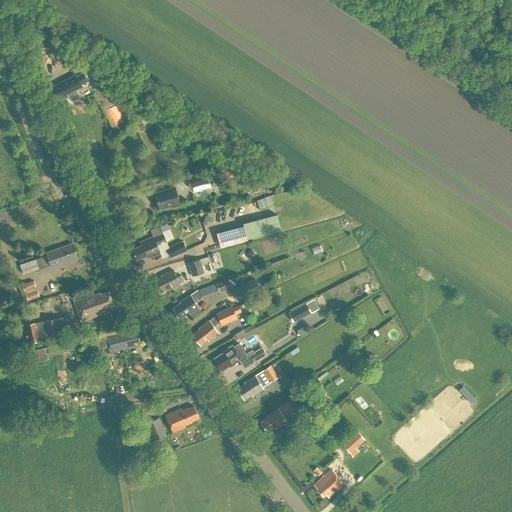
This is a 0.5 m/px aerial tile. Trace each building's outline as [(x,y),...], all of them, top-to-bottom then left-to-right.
[(57,42),(51,45),(60,62),(66,58),(57,42)] [(75,75),(54,87),(59,97),(67,93),(68,94),(82,87),(81,85),(88,81),(84,74),(77,77),(75,75)] [(115,106),(108,110),(116,126),(123,122),(115,106)] [(206,170),(187,176),(190,188),(193,187),(194,193),(211,188),(206,170)] [(175,187),(154,193),(159,209),(172,205),(172,207),(180,205),(175,187)] [(258,201),(261,210),(269,207),(266,198),(258,201)] [(245,227),(217,235),(221,248),(248,241),(245,227)] [(162,233),(153,237),(140,242),(142,245),(132,249),(136,260),(147,255),(148,258),(153,255),(154,256),(160,254),(157,247),(166,243),(162,233)] [(166,248),(170,258),(186,251),(182,241),(166,248)] [(52,267),(78,257),(73,243),(47,253),(48,255),(20,265),(23,274),(40,268),(51,264),(52,267)] [(209,256),(188,263),(192,276),(204,272),(202,266),(211,263),(209,256)] [(326,278),(342,272),(339,263),(322,270),(326,278)] [(168,290),(179,284),(184,281),(181,275),(176,278),(172,270),(161,275),(161,277),(153,281),(159,293),(168,289),(168,290)] [(265,289),(259,277),(231,290),(236,302),(265,289)] [(231,288),(227,280),(216,284),(220,292),(231,288)] [(24,291),(36,287),(34,281),(22,285),(24,291)] [(188,315),(199,308),(195,302),(201,299),(195,290),(178,302),(179,303),(173,308),(180,319),(187,315),(188,315)] [(28,301),(39,297),(37,291),(26,295),(28,301)] [(112,307),(115,306),(110,292),(102,295),(101,292),(94,294),(94,292),(75,298),(83,321),(113,310),(112,307)] [(315,298),(290,314),(296,323),(321,308),(315,298)] [(209,320),(198,329),(199,330),(192,335),(201,346),(208,340),(209,341),(219,333),(214,327),(220,322),(222,325),(237,318),(232,307),(217,314),(217,315),(209,321),(209,320)] [(319,309),(309,317),(314,323),(324,316),(319,309)] [(34,323),(37,338),(69,332),(66,316),(34,323)] [(115,334),(116,340),(121,339),(123,344),(124,344),(126,348),(126,350),(140,347),(138,342),(141,341),(137,328),(135,327),(129,328),(130,331),(115,334)] [(243,330),(235,335),(238,340),(246,335),(243,330)] [(121,339),(116,340),(115,334),(108,336),(107,336),(107,337),(106,337),(105,334),(95,337),(99,350),(110,347),(111,353),(112,353),(123,351),(122,349),(126,348),(124,344),(123,344),(121,339)] [(71,341),(47,346),(49,355),(73,350),(71,341)] [(233,348),(232,347),(224,351),(225,353),(214,360),(221,371),(229,366),(230,367),(241,360),(240,359),(246,355),(239,344),(233,348)] [(262,348),(250,356),(254,363),(266,355),(262,348)] [(48,360),(45,349),(33,351),(36,363),(48,360)] [(253,397),(264,390),(262,387),(278,377),(270,366),(255,375),(255,376),(244,383),(244,384),(237,389),(244,400),(252,395),(253,397)] [(467,386),(462,389),(472,404),(477,400),(467,386)] [(283,417),(292,411),(296,408),(291,399),(286,403),(286,402),(266,415),(267,416),(260,421),(267,433),(274,428),(275,429),(286,422),(283,417)] [(183,408),(167,415),(174,432),(186,427),(186,425),(193,422),(193,421),(201,418),(195,406),(190,408),(189,408),(184,410),(183,408)] [(160,418),(147,423),(154,441),(167,435),(160,418)] [(358,432),(342,445),(349,453),(365,439),(358,432)] [(344,484),(341,481),(336,475),(331,469),(314,485),(323,496),(325,494),(329,498),(344,484)]
